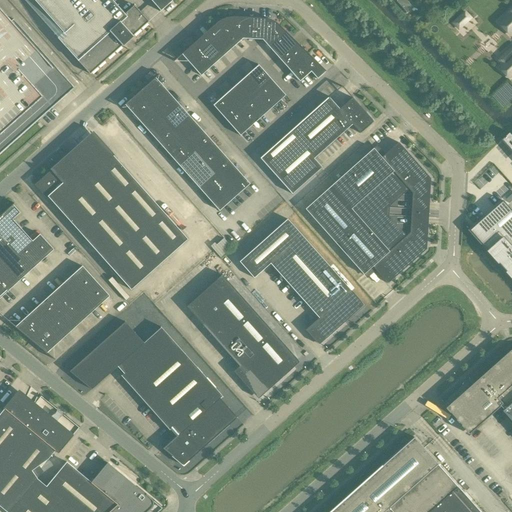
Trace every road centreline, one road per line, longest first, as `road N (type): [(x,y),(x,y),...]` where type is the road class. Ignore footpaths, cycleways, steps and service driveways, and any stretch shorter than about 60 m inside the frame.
road 1 (unclassified): [(450,274),(456,166),(288,0)]
road 2 (unclassified): [(450,274),(189,492)]
road 3 (unclassified): [(219,0),(0,192)]
road 4 (unknown): [(97,104),(210,227),(235,223),(259,202),(261,184),(238,155)]
road 5 (unclassified): [(291,511),(497,323)]
road 6 (unclassified): [(189,492),(0,337)]
road 7 (unknown): [(54,254),(85,264),(110,299),(50,378)]
road 8 (unknown): [(190,99),(245,54),(263,60),(299,102)]
road 9 (unknown): [(271,425),(177,316)]
